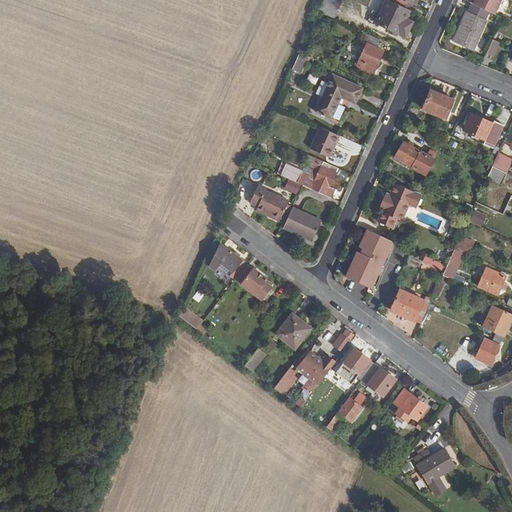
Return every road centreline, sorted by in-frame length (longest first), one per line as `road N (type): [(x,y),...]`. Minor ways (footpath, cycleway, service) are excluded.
road 1 (residential): [(421,56),(315,283)]
road 2 (residential): [(315,283),(488,413)]
